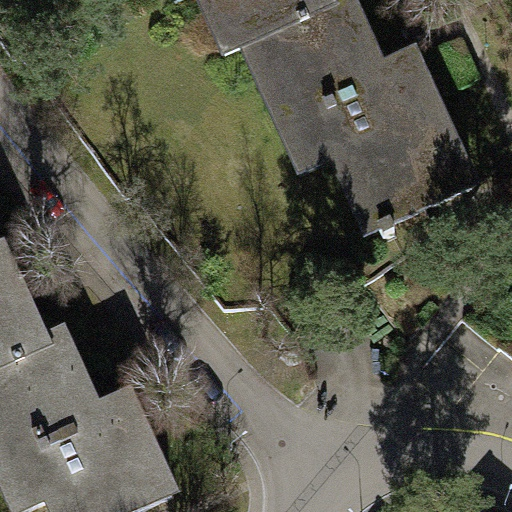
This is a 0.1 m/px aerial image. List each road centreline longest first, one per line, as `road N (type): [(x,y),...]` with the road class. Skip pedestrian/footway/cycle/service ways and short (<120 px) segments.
road 1 (residential): [(330,478),(236,402),(0,118)]
road 2 (residential): [(330,478),(430,451),(511,468)]
